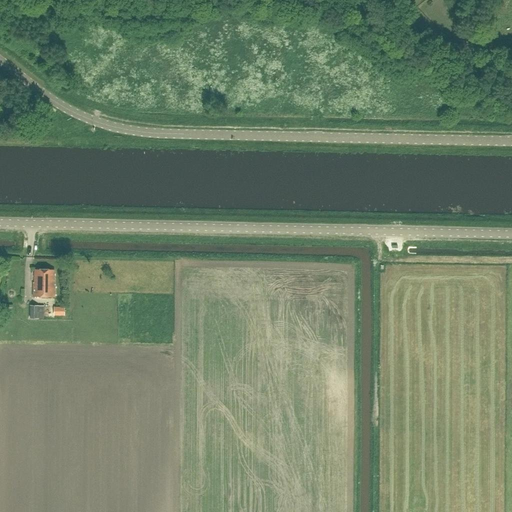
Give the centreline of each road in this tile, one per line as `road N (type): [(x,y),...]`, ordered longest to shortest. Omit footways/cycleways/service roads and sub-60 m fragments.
road 1 (tertiary): [(511,141),(126,130),(64,108),(0,60)]
road 2 (tertiary): [(0,222),(511,234)]
